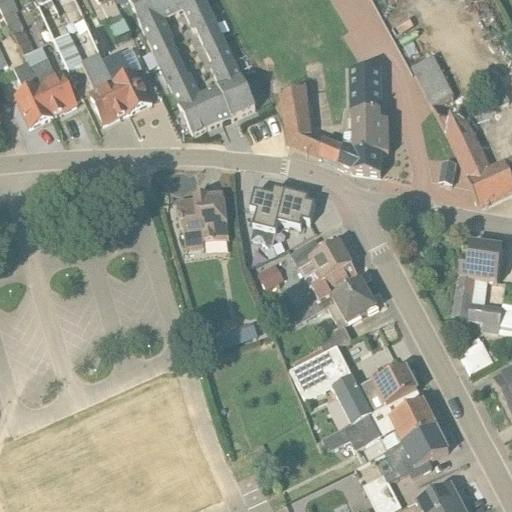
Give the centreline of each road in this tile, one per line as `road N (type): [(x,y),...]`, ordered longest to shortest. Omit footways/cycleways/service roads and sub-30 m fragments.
road 1 (residential): [(359,197),(294,167),(216,157),(0,167)]
road 2 (residential): [(359,197),(364,227),(511,499)]
road 3 (residential): [(511,222),(359,197)]
